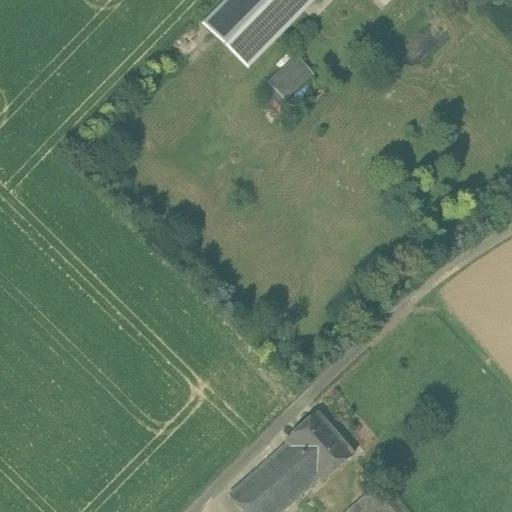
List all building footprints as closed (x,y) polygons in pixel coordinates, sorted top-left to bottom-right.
[(228,0),(205,24),(248,67),(313,0),(228,0)] [(296,58),(268,82),(284,100),(312,76),(296,58)] [(315,414),(284,442),(287,445),(287,446),(287,445),(318,481),(321,484),(352,456),(315,414)] [(287,445),(228,497),(241,511),(282,511),(318,481),(287,445),(287,446),(287,445)] [(392,511),(373,490),(347,511),(392,511)]
